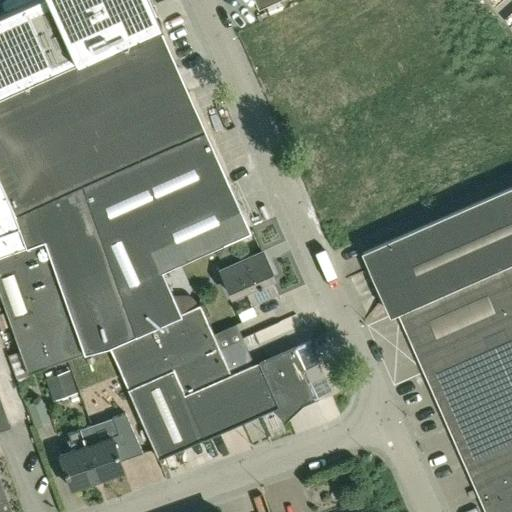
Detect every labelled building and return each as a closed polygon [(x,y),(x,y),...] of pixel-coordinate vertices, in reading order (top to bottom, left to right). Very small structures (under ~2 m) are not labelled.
[(0,13),(0,254),(26,245),(14,212),(0,179),(0,135),(46,116),(29,77),(84,52),(84,54),(102,46),(158,21),(153,11),(155,10),(154,8),(152,9),(147,0),(29,0),(7,10),(0,13)] [(46,116),(0,135),(0,179),(14,212),(26,245),(0,254),(0,294),(20,351),(28,372),(84,352),(108,345),(154,448),(157,454),(156,454),(158,458),(203,438),(204,439),(271,409),(271,408),(276,406),(279,413),(288,409),(290,412),(298,405),(302,403),(318,397),(317,396),(331,390),(309,342),(310,341),(310,340),(295,347),(259,362),(258,361),(254,363),(249,365),(238,340),(219,349),(213,334),(199,304),(197,305),(180,312),(173,295),(161,269),(226,240),(227,244),(232,241),(231,238),(250,229),(178,66),(158,24),(161,23),(160,21),(158,21),(102,46),(84,54),(84,52),(29,77),(46,116)] [(511,511),(511,184),(363,251),(392,316),(398,313),(460,453),(486,511),(511,511)] [(269,267),(262,250),(220,268),(231,294),(244,288),(253,307),(278,296),(266,268),(269,267)] [(0,428),(10,425),(0,397),(0,428)] [(117,433),(110,435),(96,440),(91,425),(79,429),(97,479),(123,470),(119,460),(142,452),(125,412),(112,417),(117,433)] [(97,479),(79,429),(66,433),(72,449),(58,454),(70,488),(97,479)] [(0,511),(10,509),(0,482),(0,511)]
